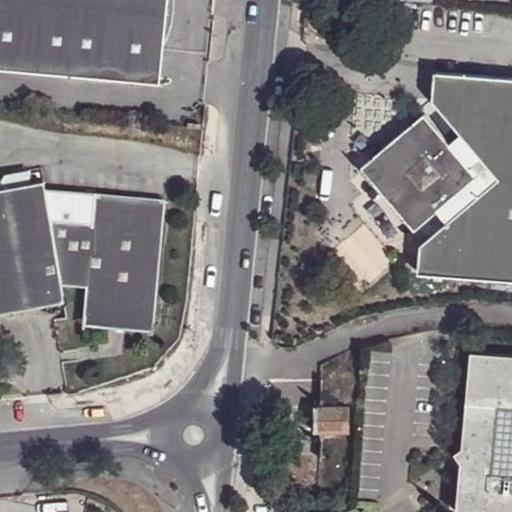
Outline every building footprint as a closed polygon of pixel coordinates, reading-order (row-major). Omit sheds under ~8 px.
[(0,0),(0,69),(155,85),(158,48),(163,0),(0,0)] [(163,0),(158,48),(163,42),(166,32),(169,20),(171,12),(172,2),(171,0),(163,0)] [(359,22),(340,21),(338,42),(357,44),(359,22)] [(511,75),(433,69),(431,96),(459,130),(497,174),(446,218),(420,241),(417,270),(511,277),(511,75)] [(436,206),(446,218),(497,174),(459,130),(448,140),(422,110),(360,163),(413,225),(436,206)] [(164,197),(66,188),(42,185),(41,177),(0,183),(0,308),(61,299),(59,281),(85,283),(80,323),(150,330),(164,197)] [(511,511),(511,352),(470,349),(462,444),(460,459),(455,510),(480,511),(511,511)] [(315,404),(315,430),(348,429),(347,404),(315,404)]
